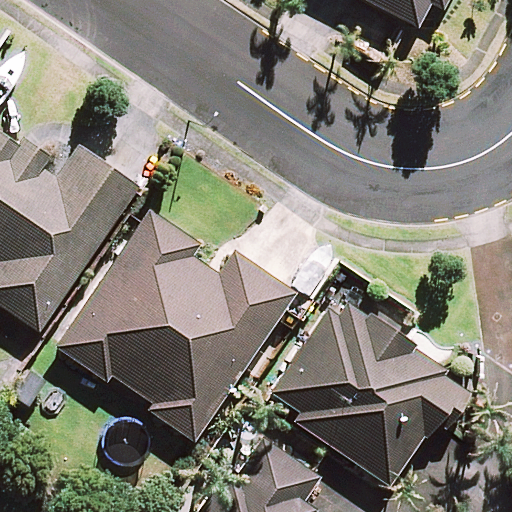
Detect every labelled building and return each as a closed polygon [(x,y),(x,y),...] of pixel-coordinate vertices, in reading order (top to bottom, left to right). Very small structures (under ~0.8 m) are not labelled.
[(354,0),(411,30),(422,7),(435,14),(442,0),(354,0)] [(0,311),(32,334),(132,189),(72,147),(50,179),(35,169),(42,159),(16,141),(11,148),(0,140),(0,311)] [(143,213),(49,350),(97,382),(101,375),(144,404),(139,411),(186,443),(287,295),(225,252),(210,274),(184,257),(191,246),(143,213)] [(282,423),(379,489),(413,439),(416,440),(452,388),(432,375),(435,371),(401,348),(404,344),(360,314),(358,318),(337,304),(328,317),(317,309),(259,392),(289,413),(282,423)] [(294,511),(296,510),(286,503),(306,475),(254,440),(229,476),(218,468),(186,511),(294,511)]
